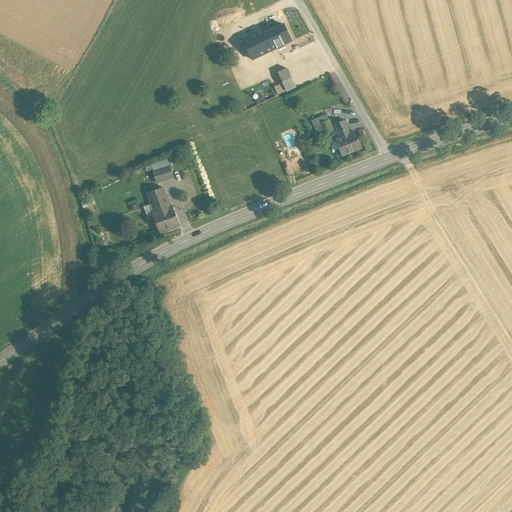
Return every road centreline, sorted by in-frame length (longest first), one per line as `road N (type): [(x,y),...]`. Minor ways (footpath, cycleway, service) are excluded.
road 1 (secondary): [(0,361),(151,259),(214,228),(511,117)]
road 2 (track): [(293,0),(236,26),(246,69),(318,33)]
road 3 (track): [(298,0),(389,157)]
